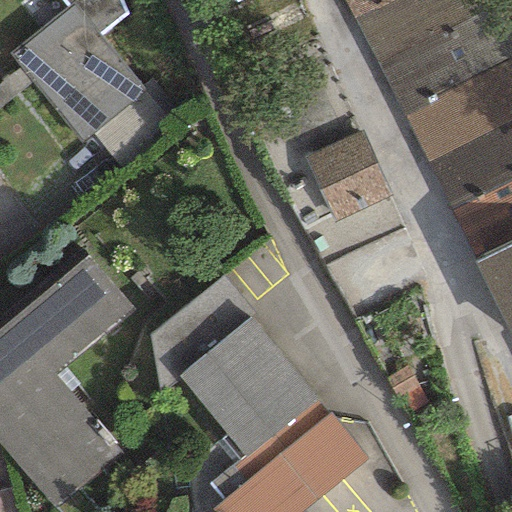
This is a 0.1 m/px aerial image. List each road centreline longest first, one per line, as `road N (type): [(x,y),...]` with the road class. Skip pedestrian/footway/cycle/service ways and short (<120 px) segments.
road 1 (residential): [(437,511),(290,255),(181,0)]
road 2 (residential): [(511,388),(438,253),(423,244),(414,263),(502,511)]
